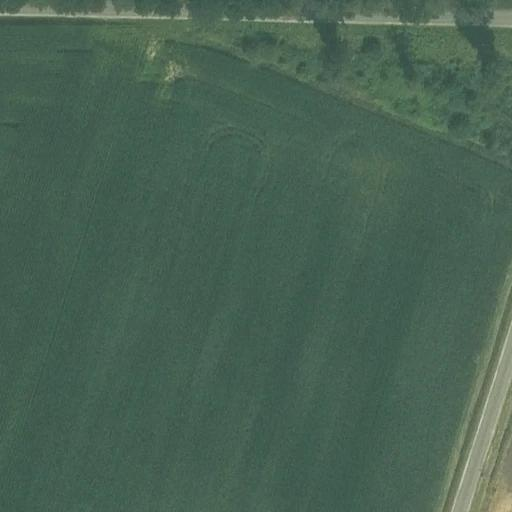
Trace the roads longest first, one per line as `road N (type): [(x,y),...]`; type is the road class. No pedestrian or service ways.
road 1 (unclassified): [(0,6),(511,18)]
road 2 (unclassified): [(462,511),(511,351)]
